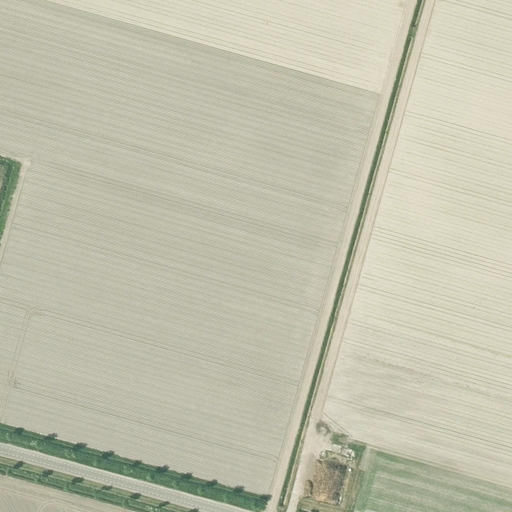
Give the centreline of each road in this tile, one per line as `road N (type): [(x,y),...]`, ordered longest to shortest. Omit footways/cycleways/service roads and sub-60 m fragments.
road 1 (track): [(269,511),(410,0)]
road 2 (track): [(290,511),(429,0)]
road 3 (tertiary): [(227,511),(0,449)]
